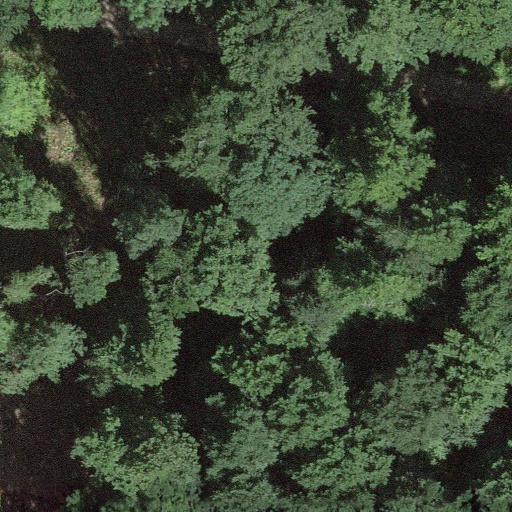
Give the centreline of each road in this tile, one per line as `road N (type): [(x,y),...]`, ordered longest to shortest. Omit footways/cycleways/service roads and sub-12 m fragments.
road 1 (track): [(301,60),(34,0)]
road 2 (track): [(301,60),(511,100)]
